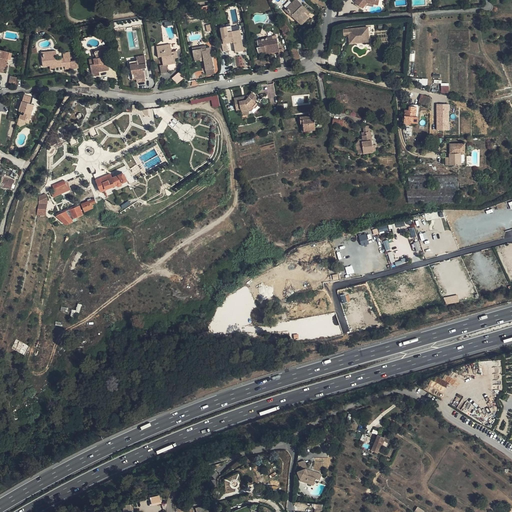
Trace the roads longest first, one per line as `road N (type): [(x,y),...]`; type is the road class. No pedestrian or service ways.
road 1 (motorway): [(511,312),(206,406),(0,506)]
road 2 (motorway): [(27,511),(223,419),(511,333)]
road 3 (residential): [(511,456),(397,386),(300,425),(279,443),(201,462),(181,479),(169,511)]
road 4 (unclassified): [(0,92),(165,97),(294,70),(321,46),(330,0)]
road 5 (unclassified): [(511,238),(334,286),(344,329)]
